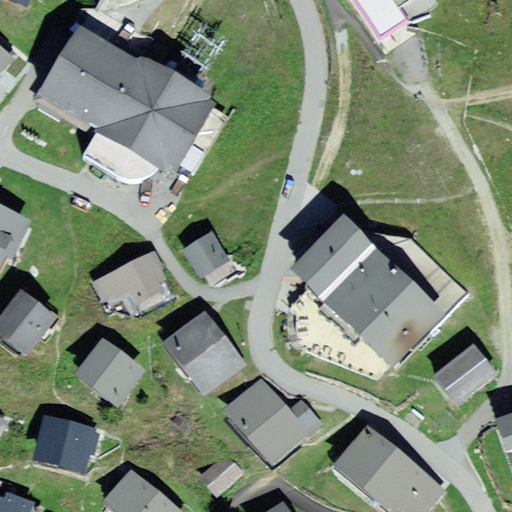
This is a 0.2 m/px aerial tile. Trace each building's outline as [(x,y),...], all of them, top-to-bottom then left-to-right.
[(352,0),(381,43),(407,25),(389,0),(352,0)] [(389,0),(407,25),(436,5),(432,0),(389,0)] [(123,61),(81,36),(38,109),(59,122),(64,112),(99,133),(83,159),(117,179),(126,183),(136,184),(146,181),(154,176),(159,169),(168,175),(186,144),(204,155),(225,121),(137,69),(142,60),(129,52),(123,61)] [(0,71),(6,64),(14,54),(0,43),(0,71)] [(0,257),(1,256),(2,253),(9,256),(14,247),(24,225),(0,213),(0,257)] [(343,230),(338,235),(299,276),(311,287),(328,303),(322,309),(319,312),(330,322),(332,320),(347,333),(344,336),(355,346),(363,337),(391,364),(407,347),(412,352),(468,295),(410,239),(365,233),(356,242),(343,230)] [(211,238),(186,255),(200,276),(225,260),(211,238)] [(166,279),(153,256),(144,261),(143,260),(105,280),(95,285),(103,301),(109,298),(112,305),(122,299),(129,311),(134,314),(142,309),(142,310),(163,300),(160,294),(161,293),(156,285),(166,279)] [(0,336),(25,356),(49,325),(53,328),(59,321),(37,304),(32,310),(20,300),(0,326),(0,336)] [(237,366),(202,322),(170,347),(205,391),(237,366)] [(135,378),(132,371),(103,349),(82,377),(102,392),(102,391),(117,401),(135,378)] [(494,377),(473,351),(436,380),(457,406),(494,377)] [(287,417),(260,387),(230,413),(273,462),(303,436),(304,436),(317,424),(301,406),(287,417)] [(190,421),(179,414),(173,423),(184,431),(190,421)] [(97,437),(88,435),(49,425),(41,459),(79,469),(83,454),(92,456),(97,437)] [(392,510),(395,507),(400,511),(427,511),(440,496),(419,478),(368,436),(341,468),(392,510)] [(201,480),(217,496),(240,474),(225,458),(201,480)] [(168,511),(130,480),(110,504),(119,511),(168,511)] [(0,511),(38,511),(7,501),(4,510),(0,508),(0,511)]
